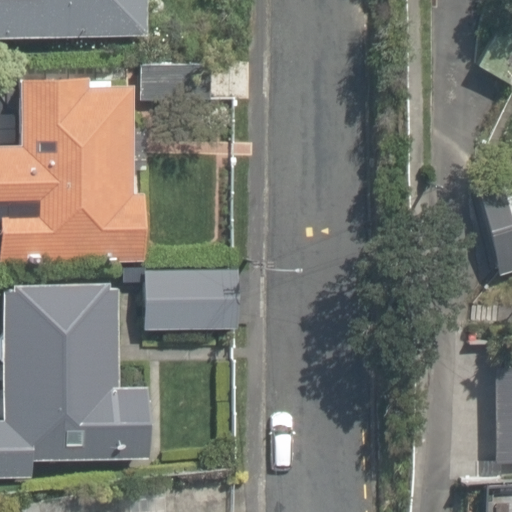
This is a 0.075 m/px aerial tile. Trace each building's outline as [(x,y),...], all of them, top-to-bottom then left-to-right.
[(0,103),(144,104),(144,0),(2,0),(2,19),(0,18),(0,103)] [(142,140),(25,136),(23,208),(0,207),(0,291),(137,295),(142,140)] [(511,189),(469,201),(491,284),(511,278),(511,189)] [(230,272),(142,269),(140,327),(229,329),(230,272)] [(130,511),(123,332),(1,337),(8,484),(0,484),(0,511),(130,511)] [(511,367),(491,366),(486,468),(511,469),(511,367)]
